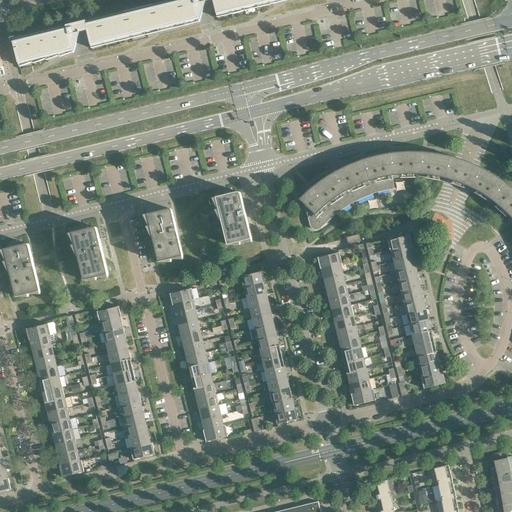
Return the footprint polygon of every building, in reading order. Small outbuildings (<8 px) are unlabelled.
[(171,0),(86,21),(66,25),(21,37),(20,35),(10,37),(11,42),(13,42),(18,63),(59,53),(73,52),(74,52),(77,42),(80,32),(87,30),(91,48),(147,34),(149,36),(152,35),(151,33),(200,21),(203,11),(203,12),(206,1),(211,0),(213,0),(217,17),(286,0),(171,0)] [(408,174),(407,152),(394,153),(388,153),(378,155),(367,158),(362,160),(349,165),(336,171),(332,174),(322,180),(314,186),(309,190),(299,199),(305,205),(310,226),(311,227),(311,228),(312,228),(313,229),(313,230),(315,230),(316,231),(318,230),(320,230),(321,229),(325,224),(333,217),(336,214),(343,209),(350,205),(354,202),(364,198),(373,194),(377,193),(385,190),(394,189),(393,180),(392,176),(397,175),(408,174)] [(421,152),(407,152),(408,174),(420,174),(424,175),(434,176),(438,154),(426,152),(421,152)] [(453,181),(459,183),(467,161),(458,158),(454,157),(449,156),(438,154),(434,176),(444,178),(445,178),(446,178),(446,179),(447,179),(448,179),(449,179),(450,180),(452,180),(453,181)] [(476,165),(467,161),(459,183),(465,185),(468,186),(469,187),(472,188),(474,189),(482,194),(494,174),(484,169),(479,166),(476,165)] [(503,180),(494,174),(482,194),(490,199),(493,201),(494,202),(503,209),(511,199),(511,187),(508,184),(503,180)] [(239,192),(238,192),(235,192),(216,197),(214,198),(215,198),(216,198),(219,209),(217,209),(217,210),(219,209),(228,245),(240,242),(240,244),(240,243),(240,242),(251,239),(252,241),(252,239),(241,194),(241,193),(240,193),(240,192),(239,192)] [(511,199),(503,209),(511,217),(511,218),(511,199)] [(170,209),(169,209),(147,214),(146,215),(148,214),(150,226),(149,226),(149,227),(150,226),(159,261),(171,259),(171,260),(172,260),(171,258),(183,256),(183,257),(183,256),(172,210),(171,209),(170,209)] [(95,227),(94,227),(72,232),(71,233),(73,233),(75,244),(74,245),(75,244),(84,280),(96,277),(96,279),(97,279),(96,277),(108,274),(108,276),(108,274),(97,228),(96,228),(96,227),(95,227)] [(360,241),(358,234),(346,237),(348,244),(360,241)] [(412,247),(409,235),(388,240),(390,252),(392,252),(391,251),(411,246),(411,247),(412,247)] [(27,244),(26,244),(5,249),(3,249),(3,250),(5,249),(8,261),(6,261),(8,261),(16,296),(28,294),(29,295),(28,293),(40,291),(40,292),(41,292),(40,291),(29,246),(29,245),(29,244),(28,244),(27,244)] [(413,257),(411,247),(411,246),(391,251),(392,252),(394,262),(413,257)] [(342,264),(339,252),(318,257),(320,269),(322,269),(321,268),(341,263),(341,264),(342,264)] [(416,267),(413,257),(394,262),(397,272),(416,267)] [(343,274),(341,264),(341,263),(321,268),(322,269),(324,279),(343,274)] [(419,278),(416,267),(397,272),(399,283),(419,278)] [(265,283),(262,271),(241,276),(244,288),(245,288),(245,287),(264,282),(264,283),(265,283)] [(346,284),(343,274),(324,279),(327,289),(346,284)] [(421,288),(419,278),(399,283),(402,293),(421,288)] [(267,293),(264,283),(264,282),(245,287),(245,288),(247,298),(267,293)] [(349,295),(346,284),(327,289),(329,300),(349,295)] [(194,300),(191,288),(170,294),(173,305),(174,305),(174,304),(193,300),(194,300)] [(424,299),(421,288),(402,293),(404,304),(424,299)] [(269,303),(267,293),(247,298),(250,308),(269,303)] [(351,305),(349,295),(329,300),(332,310),(351,305)] [(426,309),(424,299),(404,304),(407,314),(426,309)] [(196,310),(193,300),(174,304),(174,305),(176,315),(196,310)] [(272,314),(269,303),(250,308),(252,318),(272,314)] [(354,316),(351,305),(332,310),(334,321),(354,316)] [(121,318),(119,306),(97,311),(100,323),(101,323),(101,322),(120,317),(120,318),(121,318)] [(429,320),(426,309),(407,314),(410,325),(429,320)] [(198,321),(196,310),(176,315),(179,325),(198,321)] [(274,324),(272,314),(252,318),(255,329),(274,324)] [(356,327),(354,316),(334,321),(337,331),(356,327)] [(123,328),(120,318),(120,317),(101,322),(101,323),(103,333),(123,328)] [(431,330),(429,320),(410,325),(412,335),(432,330),(431,330)] [(201,331),(198,321),(179,325),(181,336),(201,331)] [(50,335),(48,324),(26,329),(29,340),(30,340),(49,335),(51,335),(50,335)] [(277,335),(274,324),(255,329),(250,330),(253,341),(257,339),(277,335)] [(359,337),(356,327),(337,331),(339,342),(359,337)] [(125,338),(123,328),(103,333),(106,343),(125,338)] [(432,331),(432,330),(412,335),(415,346),(434,341),(432,331)] [(203,342),(201,331),(181,336),(184,346),(203,342)] [(56,344),(53,334),(50,335),(51,335),(49,335),(30,340),(32,350),(52,345),(56,344)] [(279,345),(277,335),(257,339),(260,350),(280,345),(279,345)] [(361,348),(359,337),(339,342),(342,352),(341,352),(341,353),(361,348)] [(128,349),(125,338),(106,343),(109,354),(128,349)] [(436,351),(434,341),(415,346),(417,356),(437,351),(436,351)] [(206,352),(203,342),(184,346),(186,357),(206,352)] [(54,356),(52,345),(32,350),(35,361),(54,356)] [(280,346),(280,345),(260,350),(263,361),(282,356),(280,346)] [(364,358),(361,348),(341,353),(342,353),(345,363),(364,358)] [(130,359),(128,349),(109,354),(111,364),(131,359),(130,359)] [(437,352),(437,351),(417,356),(420,367),(439,362),(437,352)] [(208,363),(206,352),(186,357),(189,367),(188,367),(188,368),(208,363)] [(57,366),(54,356),(35,361),(38,371),(57,366)] [(284,366),(282,356),(263,361),(265,371),(285,366),(284,366)] [(367,369),(364,358),(345,363),(347,373),(346,373),(347,374),(367,369)] [(131,360),(131,359),(111,364),(114,375),(133,370),(131,360)] [(442,372),(439,362),(420,367),(422,377),(442,373),(442,372)] [(211,373),(208,363),(188,368),(189,368),(192,378),(211,373)] [(60,377),(57,366),(38,371),(40,381),(39,381),(40,382),(60,377)] [(285,367),(285,366),(265,371),(268,382),(287,377),(285,367)] [(369,379),(367,369),(347,374),(350,384),(369,379)] [(135,380),(133,370),(114,375),(116,385),(136,380),(135,380)] [(446,383),(443,372),(442,372),(442,373),(422,377),(421,377),(424,389),(446,383)] [(214,384),(211,373),(192,378),(194,388),(193,388),(194,389),(214,384)] [(62,387),(60,377),(40,382),(43,392),(62,387)] [(290,387),(287,377),(268,382),(270,392),(290,387)] [(372,389),(369,379),(350,384),(352,394),(372,390),(372,389)] [(136,381),(136,380),(116,385),(119,396),(138,391),(136,381)] [(408,395),(405,382),(399,383),(402,396),(408,395)] [(79,383),(70,385),(72,393),(81,391),(79,383)] [(216,394),(214,384),(194,389),(197,399),(216,394)] [(399,397),(396,384),(389,385),(392,398),(399,397)] [(65,398),(62,387),(43,392),(45,402),(45,403),(65,398)] [(292,398),(290,387),(270,392),(273,403),(292,398)] [(376,400),(373,389),(372,389),(372,390),(352,394),(351,394),(354,406),(376,400)] [(141,402),(138,391),(119,396),(115,397),(118,407),(141,402)] [(219,405),(216,394),(197,399),(199,410),(219,405)] [(67,409),(65,398),(45,403),(48,413),(67,409)] [(295,408),(292,398),(273,403),(275,413),(295,408)] [(143,412),(141,402),(118,407),(120,418),(124,417),(143,412)] [(221,415),(219,405),(199,410),(202,420),(221,415)] [(299,419),(296,408),(295,408),(275,413),(274,413),(277,425),(299,419)] [(70,419),(67,409),(48,413),(50,424),(70,419)] [(146,423),(143,412),(124,417),(127,427),(146,423)] [(224,425),(221,415),(202,420),(204,430),(205,431),(224,426),(224,425)] [(261,431),(258,418),(253,419),(251,419),(254,432),(261,431)] [(72,430),(70,419),(50,424),(53,434),(72,430)] [(149,433),(146,423),(127,427),(129,438),(149,433)] [(228,437),(225,425),(224,425),(224,426),(205,431),(204,430),(203,430),(206,442),(228,437)] [(75,440),(72,430),(53,434),(56,445),(75,440)] [(151,443),(149,433),(129,438),(132,448),(151,444),(151,443)] [(78,451),(75,440),(56,445),(58,455),(78,451)] [(155,454),(152,443),(151,443),(151,444),(132,448),(130,448),(133,460),(155,454)] [(80,460),(78,451),(58,455),(61,465),(61,466),(80,461),(80,460)] [(507,456),(506,451),(492,455),(493,459),(507,456)] [(507,457),(507,459),(493,462),(495,462),(496,467),(491,468),(492,475),(510,470),(511,470),(511,457),(511,456),(507,457)] [(84,472),(81,460),(80,460),(80,461),(61,466),(61,465),(59,465),(62,477),(84,472)] [(453,482),(449,465),(434,468),(437,481),(438,481),(439,484),(439,485),(453,482)] [(511,481),(511,478),(510,470),(492,475),(494,485),(511,481)] [(0,492),(11,490),(8,478),(7,478),(7,479),(0,480),(0,492)] [(373,483),(377,500),(391,497),(391,496),(392,496),(395,495),(391,480),(388,481),(388,480),(373,483)] [(511,481),(494,485),(496,496),(511,492),(511,481)] [(456,498),(453,482),(439,485),(439,484),(438,484),(441,497),(442,497),(442,500),(442,501),(456,498)] [(425,490),(418,491),(420,498),(426,497),(425,490)] [(511,503),(511,492),(496,496),(498,506),(511,503)] [(394,509),(392,496),(391,496),(391,497),(377,500),(379,511),(394,511),(394,509)] [(458,511),(456,498),(442,501),(442,500),(441,500),(443,511),(458,511)] [(320,511),(318,502),(275,511),(320,511)] [(511,511),(511,503),(498,506),(499,511),(511,511)]
